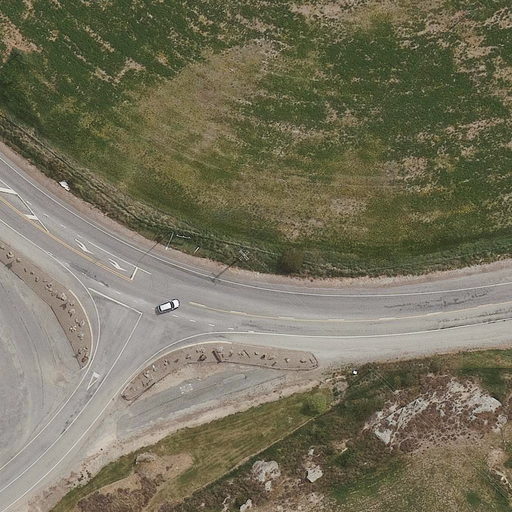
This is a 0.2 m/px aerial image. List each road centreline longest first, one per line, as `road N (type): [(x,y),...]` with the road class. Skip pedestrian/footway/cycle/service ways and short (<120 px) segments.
road 1 (secondary): [(152,282),(296,319),(387,319),(511,303)]
road 2 (tertiary): [(0,490),(48,449),(78,408),(152,282)]
road 3 (secondary): [(0,180),(81,242),(152,282)]
